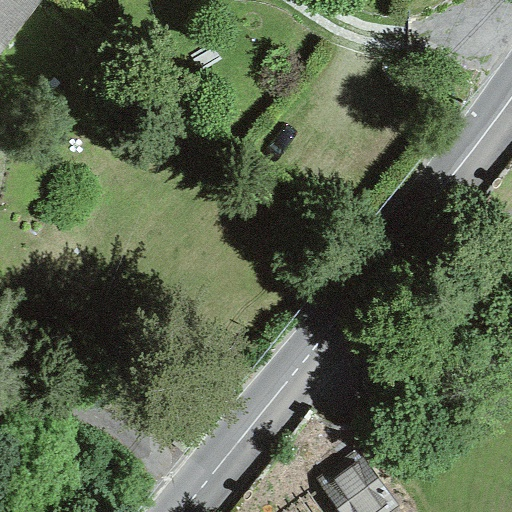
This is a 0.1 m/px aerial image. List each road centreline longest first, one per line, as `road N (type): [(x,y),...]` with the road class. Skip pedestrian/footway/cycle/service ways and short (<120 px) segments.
road 1 (unclassified): [(191,492),(348,302),(511,72)]
road 2 (unknown): [(505,86),(361,27),(261,0)]
road 3 (residential): [(191,492),(0,405)]
